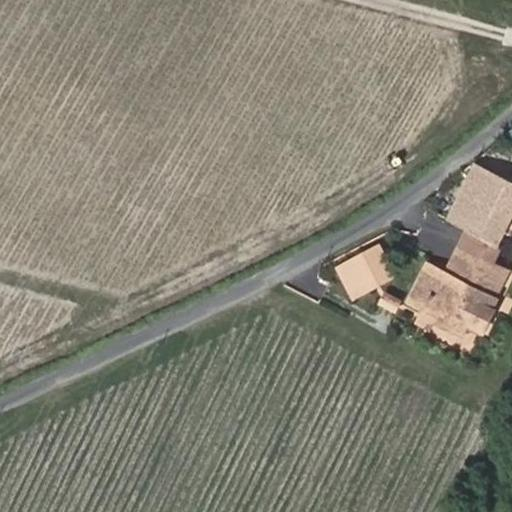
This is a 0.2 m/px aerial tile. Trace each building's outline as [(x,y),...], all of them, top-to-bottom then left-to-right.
[(471,230),(500,244),(511,218),(511,182),(479,166),(452,221),(471,230)] [(500,244),(471,230),(459,254),(506,277),(509,271),(491,261),(500,244)] [(368,289),(397,278),(383,249),(362,259),(371,278),(366,287),(368,289)] [(506,277),(459,254),(450,273),(443,270),(440,278),(427,271),(412,301),(424,308),(439,316),(437,320),(465,334),(471,323),(486,331),(497,309),(492,307),(506,277)] [(357,291),(366,287),(371,278),(362,259),(342,268),(352,289),(357,291)] [(431,263),(427,271),(440,278),(443,270),(431,263)] [(368,289),(366,287),(357,291),(359,292),(363,294),(397,278),(368,289)] [(382,304),(398,312),(403,301),(387,293),(382,304)] [(439,316),(424,308),(417,321),(433,329),(437,320),(439,316)]
